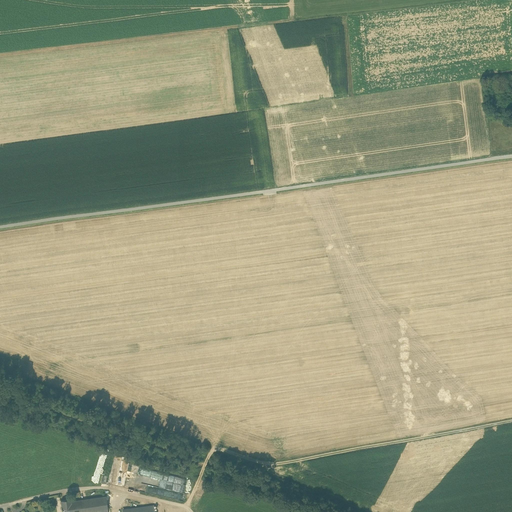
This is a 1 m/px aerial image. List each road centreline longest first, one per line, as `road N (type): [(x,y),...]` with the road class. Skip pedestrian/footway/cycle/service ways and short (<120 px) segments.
road 1 (track): [(461,0),(0,53)]
road 2 (track): [(186,507),(213,449),(272,465),(511,422)]
road 3 (unclassified): [(0,506),(104,487),(190,511)]
